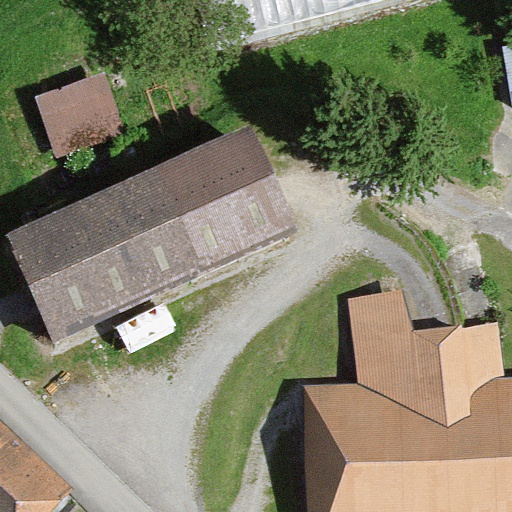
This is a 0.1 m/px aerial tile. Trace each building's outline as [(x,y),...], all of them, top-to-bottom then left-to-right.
[(427,0),(196,0),(211,56),(427,0)] [(105,72),(34,96),(55,158),(126,134),(105,72)] [(67,353),(315,249),(267,136),(19,240),(67,353)] [(511,511),(511,328),(430,333),(428,295),(364,298),(369,389),(310,392),(315,511),(511,511)] [(0,511),(76,511),(90,498),(0,412),(0,511)]
